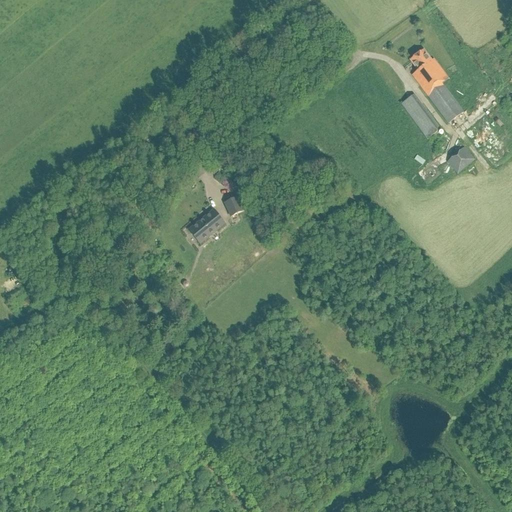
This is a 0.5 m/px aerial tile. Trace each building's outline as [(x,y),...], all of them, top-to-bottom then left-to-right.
[(424,50),(410,60),(413,64),(416,69),(418,71),(413,75),(412,76),(447,124),(448,124),(464,113),(457,104),(442,84),(448,80),(449,79),(433,59),(432,60),(425,51),(424,50)] [(427,140),(437,132),(418,107),(422,105),(414,95),(401,104),(427,140)] [(497,149),(503,152),(506,145),(500,143),(497,149)] [(427,151),(431,159),(437,157),(432,148),(427,151)] [(464,149),(448,162),(458,174),(474,160),(464,149)] [(232,217),(245,211),(238,198),(226,204),(232,217)] [(201,245),(226,224),(215,210),(207,217),(208,218),(198,225),(198,224),(190,231),(201,245)]
